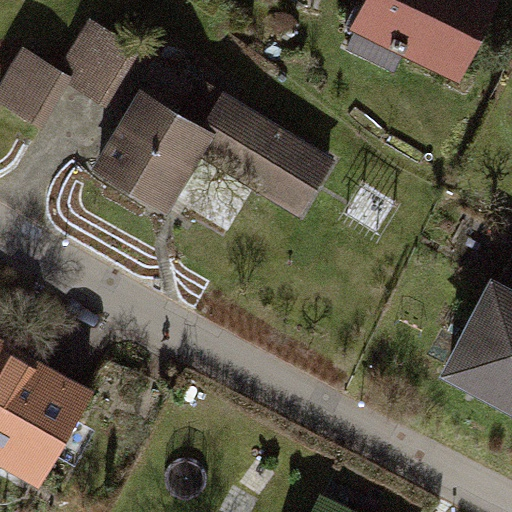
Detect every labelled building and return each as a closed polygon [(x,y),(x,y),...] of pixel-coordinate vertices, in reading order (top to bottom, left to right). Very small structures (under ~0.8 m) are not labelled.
[(511,0),(393,0),(386,17),(490,62),(511,9),(511,0)] [(335,155),(200,75),(181,106),(135,80),(87,157),(164,203),(199,150),(303,212),(335,155)] [(511,278),(487,265),(438,362),(511,402),(511,278)] [(0,323),(0,466),(35,487),(91,377),(0,323)] [(365,511),(319,487),(305,511),(365,511)]
